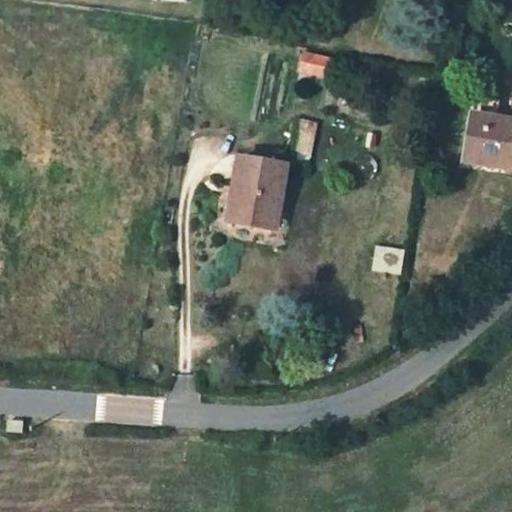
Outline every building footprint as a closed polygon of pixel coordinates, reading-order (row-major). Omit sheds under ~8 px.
[(299,38),(268,32),(263,53),(294,60),(299,38)] [(302,51),(296,73),(325,80),(331,58),(302,51)] [(488,178),(492,160),(497,137),(498,128),(463,120),(451,168),(488,178)] [(506,139),(497,137),(492,160),(501,160),(506,139)] [(255,156),(208,147),(197,212),(244,221),(255,156)]
